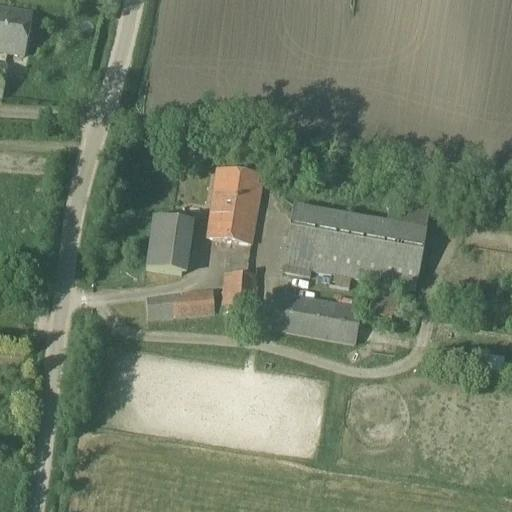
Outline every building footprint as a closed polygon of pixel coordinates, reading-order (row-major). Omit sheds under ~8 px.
[(31,16),(0,10),(0,56),(23,60),(31,16)] [(215,171),(205,240),(251,248),(263,178),(215,171)] [(293,208),(281,274),(309,279),(310,274),(330,278),(328,288),(346,291),(348,281),(415,293),(431,199),(392,192),(385,226),(293,208)] [(511,258),(490,255),(476,321),(511,327),(511,258)] [(254,318),(256,278),(223,276),(220,316),(254,318)] [(361,324),(394,332),(402,295),(369,288),(361,324)] [(181,299),(168,300),(170,321),(214,317),(211,294),(181,297),(181,299)] [(360,312),(277,295),(270,333),(354,348),(360,312)]
